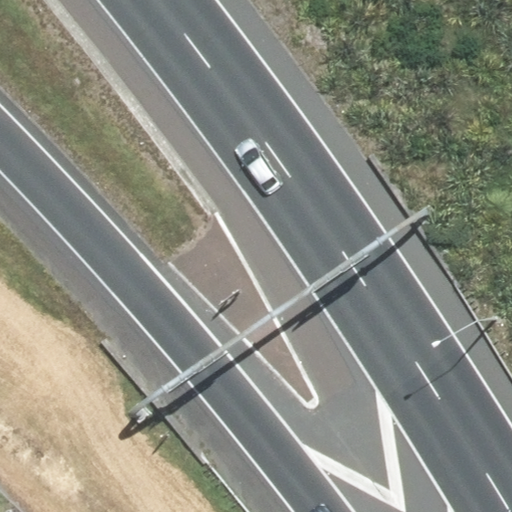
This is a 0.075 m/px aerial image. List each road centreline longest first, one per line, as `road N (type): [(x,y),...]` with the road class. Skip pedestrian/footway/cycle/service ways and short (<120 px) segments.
road 1 (motorway): [(511,505),(318,210),(163,0)]
road 2 (motorway): [(309,511),(0,159)]
